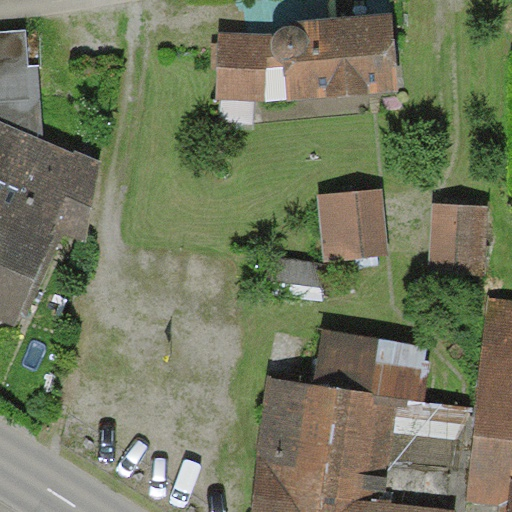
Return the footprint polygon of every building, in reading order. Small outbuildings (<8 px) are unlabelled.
[(288,105),(398,96),(390,17),(299,25),(299,30),(294,29),(289,29),(284,31),(279,34),(276,37),(220,33),(219,103),(266,105),(267,94),(287,93),(288,105)] [(0,316),(24,327),(64,233),(89,243),(100,163),(79,153),(87,133),(81,127),(77,63),(32,66),(31,31),(0,33),(0,316)] [(381,193),(322,199),(329,260),(388,253),(381,193)] [(431,207),(426,267),(483,271),(487,211),(431,207)] [(269,258),(266,278),(323,286),(326,266),(269,258)] [(511,511),(511,304),(485,302),(466,506),(498,509),(497,511),(511,511)] [(318,334),(311,389),(421,404),(428,352),(318,334)] [(268,384),(253,511),(448,511),(449,509),(387,503),(391,464),(451,471),(457,409),(421,404),(311,389),(268,384)]
